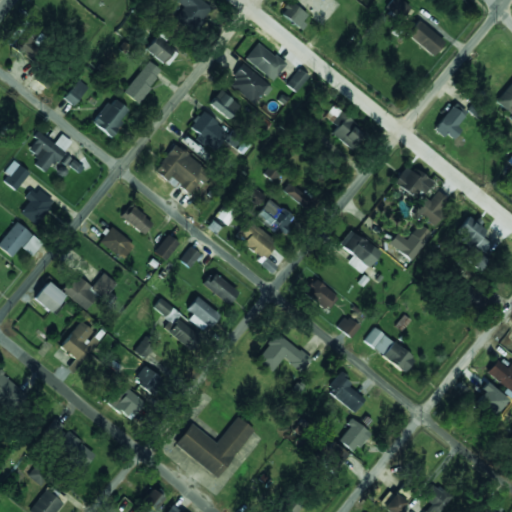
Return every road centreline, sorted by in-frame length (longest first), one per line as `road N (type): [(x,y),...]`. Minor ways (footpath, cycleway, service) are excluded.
road 1 (residential): [(511,489),(0,73)]
road 2 (residential): [(95,511),(510,0)]
road 3 (residential): [(0,320),(259,0)]
road 4 (residential): [(511,222),(238,0)]
road 5 (residential): [(214,511),(0,334)]
road 6 (residential): [(346,511),(511,306)]
